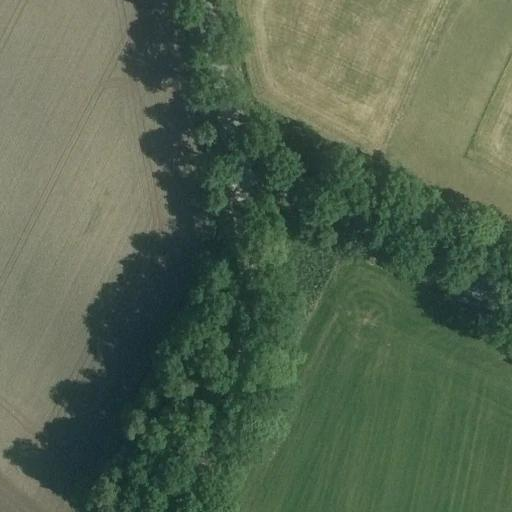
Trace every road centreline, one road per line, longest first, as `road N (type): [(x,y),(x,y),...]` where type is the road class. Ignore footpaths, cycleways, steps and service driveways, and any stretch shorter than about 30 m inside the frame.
road 1 (unclassified): [(511,302),(338,213),(234,143),(205,0)]
road 2 (track): [(234,143),(248,338),(237,388),(179,511)]
